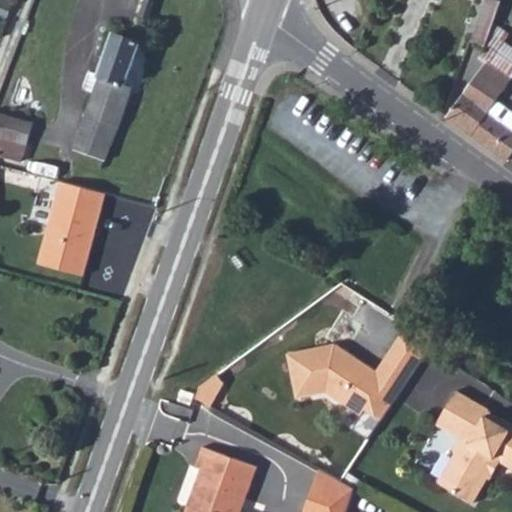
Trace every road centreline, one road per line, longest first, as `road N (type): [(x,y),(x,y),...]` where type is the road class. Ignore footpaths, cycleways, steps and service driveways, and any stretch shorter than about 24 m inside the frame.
road 1 (secondary): [(85,511),(263,17)]
road 2 (residential): [(263,17),(511,194)]
